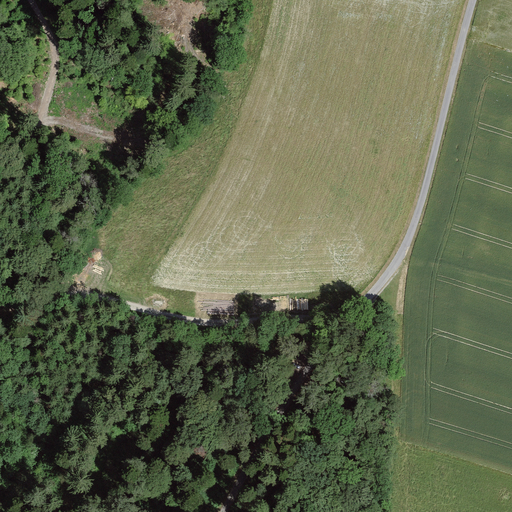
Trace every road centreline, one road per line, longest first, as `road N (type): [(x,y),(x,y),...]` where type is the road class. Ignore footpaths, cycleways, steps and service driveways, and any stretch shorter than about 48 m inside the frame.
road 1 (track): [(23,0),(44,41),(35,225),(76,296),(224,322),(364,303)]
road 2 (unclassified): [(223,511),(310,365),(399,258),(475,0)]
